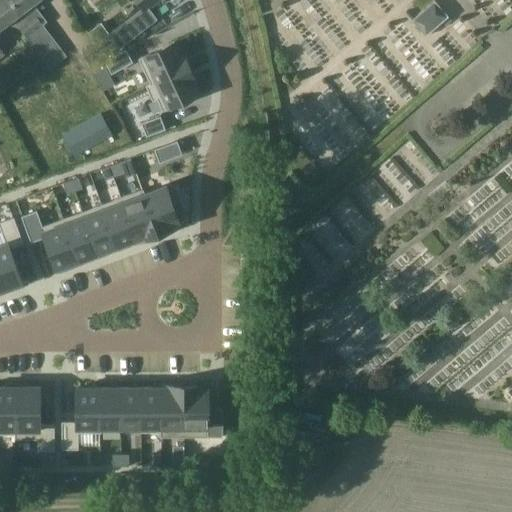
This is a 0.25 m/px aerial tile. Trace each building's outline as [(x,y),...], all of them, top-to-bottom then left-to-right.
[(0,0),(0,29),(12,20),(26,37),(34,31),(10,0),(0,0)] [(10,0),(34,31),(26,37),(43,60),(59,48),(42,26),(47,22),(33,4),(37,0),(10,0)] [(74,0),(57,0),(66,14),(78,6),(74,0)] [(133,0),(144,13),(160,0),(133,0)] [(448,17),(434,0),(411,20),(425,37),(448,17)] [(121,25),(106,35),(117,50),(131,39),(121,25)] [(362,45),(368,52),(386,35),(379,28),(362,45)] [(175,42),(138,59),(150,84),(150,85),(188,68),(180,52),(175,42)] [(125,50),(104,61),(111,74),(132,62),(125,50)] [(105,70),(101,63),(90,69),(94,76),(105,70)] [(150,84),(145,86),(152,101),(156,99),(162,111),(199,94),(195,84),(188,68),(150,85),(150,84)] [(102,116),(101,114),(62,135),(73,157),(113,136),(102,117),(102,116)] [(160,117),(141,123),(146,137),(164,130),(160,117)] [(176,141),(154,150),(159,163),(181,154),(176,141)] [(136,174),(130,158),(120,162),(124,173),(126,177),(136,174)] [(116,163),(108,166),(113,177),(120,175),(116,163)] [(108,166),(101,169),(105,180),(113,177),(108,166)] [(78,178),(70,180),(74,192),(82,189),(78,178)] [(70,180),(62,183),(67,194),(74,192),(70,180)] [(183,213),(175,192),(169,195),(165,186),(144,194),(143,194),(158,233),(180,225),(176,215),(183,213)] [(158,233),(143,194),(144,194),(142,189),(120,198),(136,240),(135,240),(135,242),(158,233)] [(136,240),(120,198),(101,205),(116,247),(135,240),(136,240)] [(116,247),(101,205),(82,212),(97,254),(116,247)] [(78,261),(63,219),(42,227),(36,211),(21,217),(30,242),(44,237),(56,269),(78,261)] [(97,254),(82,212),(63,219),(78,261),(97,254)] [(0,291),(22,283),(9,248),(22,243),(13,218),(0,222),(0,228),(5,243),(0,245),(0,291)] [(15,434),(15,387),(0,386),(0,434),(14,435),(15,434)] [(184,437),(184,386),(159,386),(159,388),(161,388),(161,432),(160,432),(160,437),(184,437)] [(222,437),(222,410),(207,410),(207,386),(184,386),(184,437),(222,437)] [(39,424),(39,387),(15,387),(15,434),(14,435),(14,439),(37,439),(37,451),(53,451),(53,424),(39,424)] [(100,428),(100,388),(76,388),(76,422),(61,422),(61,449),(77,449),(77,433),(100,433),(100,428)] [(120,428),(120,388),(100,388),(100,428),(120,428)] [(140,428),(140,388),(120,388),(120,428),(139,428),(140,428)] [(161,432),(161,388),(159,388),(140,388),(140,428),(139,428),(139,432),(160,432),(161,432)] [(321,466),(328,434),(291,427),(285,459),(321,466)] [(120,467),(120,454),(112,454),(112,466),(112,467),(120,467)] [(128,466),(128,454),(120,454),(120,467),(128,467),(128,466)] [(184,462),(176,462),(176,474),(184,474),(184,462)]
